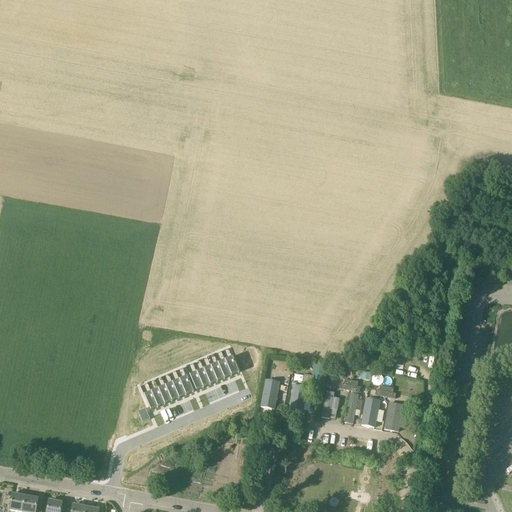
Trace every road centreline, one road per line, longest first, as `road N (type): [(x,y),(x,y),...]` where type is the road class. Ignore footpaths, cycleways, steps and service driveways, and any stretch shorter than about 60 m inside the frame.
road 1 (residential): [(407,511),(411,461),(397,442),(302,423),(273,446),(261,511)]
road 2 (residential): [(111,493),(122,447),(245,391)]
